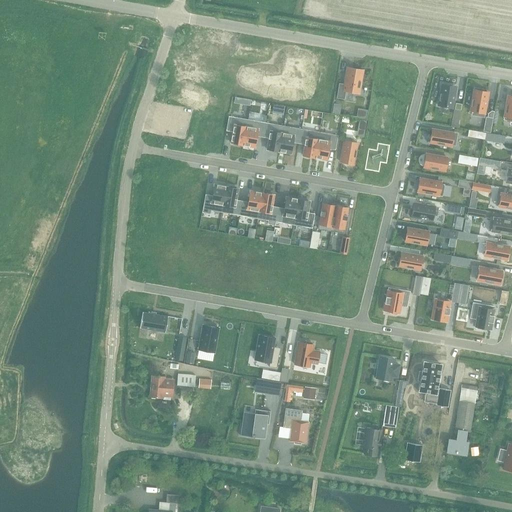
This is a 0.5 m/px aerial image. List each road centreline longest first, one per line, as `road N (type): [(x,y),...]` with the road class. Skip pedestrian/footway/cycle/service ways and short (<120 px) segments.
road 1 (residential): [(511,506),(103,445)]
road 2 (residential): [(133,146),(393,196)]
road 3 (residential): [(10,0),(27,216),(26,229),(0,243)]
road 4 (residential): [(426,62),(171,17)]
road 5 (residential): [(361,324),(116,283)]
road 6 (residential): [(103,445),(116,283)]
road 7 (residential): [(503,350),(361,324)]
road 8 (residential): [(116,283),(133,146)]
road 9 (residential): [(393,196),(426,62)]
road 10 (residential): [(133,146),(171,17)]
road 11 (residential): [(361,324),(393,196)]
